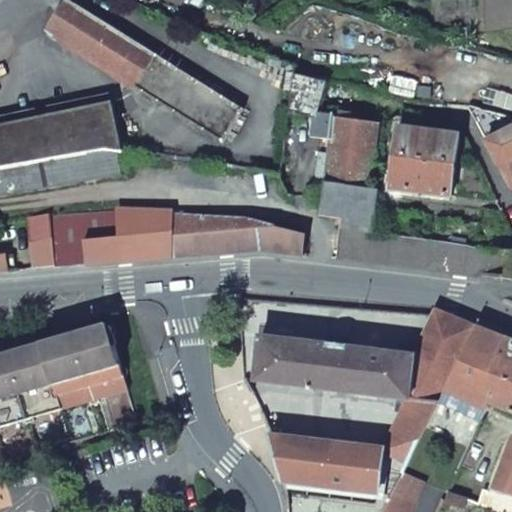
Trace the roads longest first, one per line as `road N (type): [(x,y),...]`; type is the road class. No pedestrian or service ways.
road 1 (secondary): [(183,279),(367,286),(511,320)]
road 2 (residential): [(270,511),(198,401),(183,279)]
road 3 (secondary): [(0,296),(183,279)]
